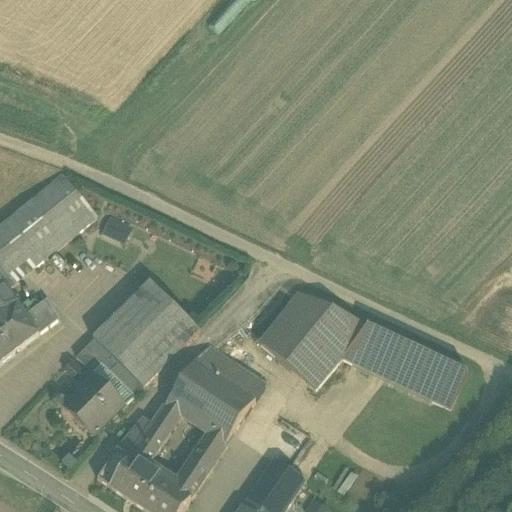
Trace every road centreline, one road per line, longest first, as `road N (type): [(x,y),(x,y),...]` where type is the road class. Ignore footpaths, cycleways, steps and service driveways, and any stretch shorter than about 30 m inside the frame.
road 1 (unclassified): [(511,376),(0,144)]
road 2 (track): [(68,503),(274,268)]
